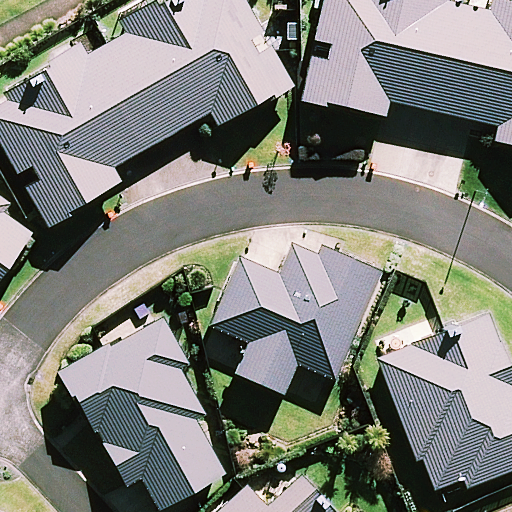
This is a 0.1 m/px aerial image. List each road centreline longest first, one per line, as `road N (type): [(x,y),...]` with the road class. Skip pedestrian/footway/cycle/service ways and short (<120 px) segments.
road 1 (residential): [(511,256),(440,218),(374,203),(251,202),(185,217),(102,254),(47,304),(0,364)]
road 2 (residential): [(0,415),(88,511)]
